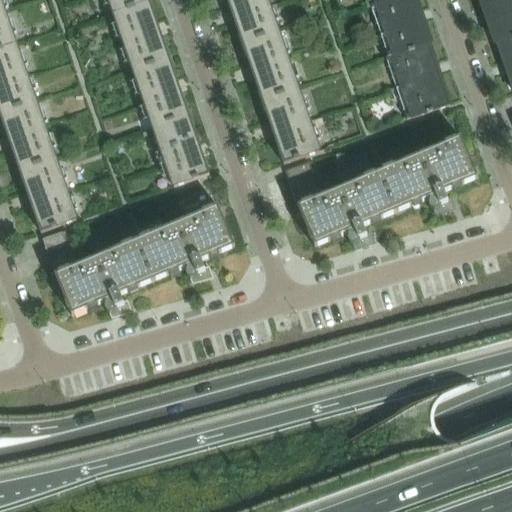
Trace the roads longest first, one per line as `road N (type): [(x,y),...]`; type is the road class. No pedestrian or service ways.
road 1 (trunk): [(511,361),(0,491)]
road 2 (secondary): [(72,432),(511,312)]
road 3 (residential): [(180,0),(284,301)]
road 4 (residential): [(284,301),(42,371)]
road 5 (trunk): [(511,398),(395,448),(294,511)]
road 6 (residential): [(511,238),(284,301)]
road 7 (residential): [(511,189),(449,0)]
road 8 (trunk): [(511,455),(355,511)]
road 9 (residential): [(42,371),(0,248)]
